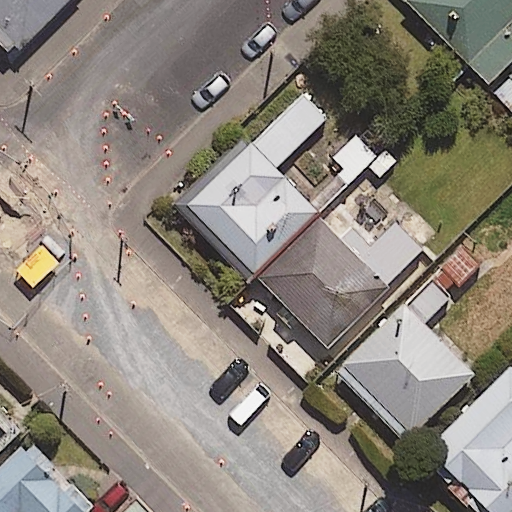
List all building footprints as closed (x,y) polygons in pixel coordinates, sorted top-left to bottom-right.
[(0,0),(0,45),(15,60),(73,0),(0,0)] [(511,0),(403,0),(401,2),(489,87),(511,63),(511,0)] [(327,118),(302,95),(187,214),(255,279),(315,216),(272,175),(327,118)] [(375,162),(354,140),(326,166),(347,188),(375,162)] [(352,226),(335,243),(320,227),(261,285),(329,354),(431,253),(404,226),(378,252),(352,226)] [(488,356),(422,292),(357,358),(423,422),(488,356)] [(511,511),(511,360),(436,435),(511,511)] [(0,446),(19,428),(0,408),(0,446)] [(0,511),(101,511),(35,443),(0,476),(0,511)] [(115,511),(151,511),(135,494),(115,511)]
